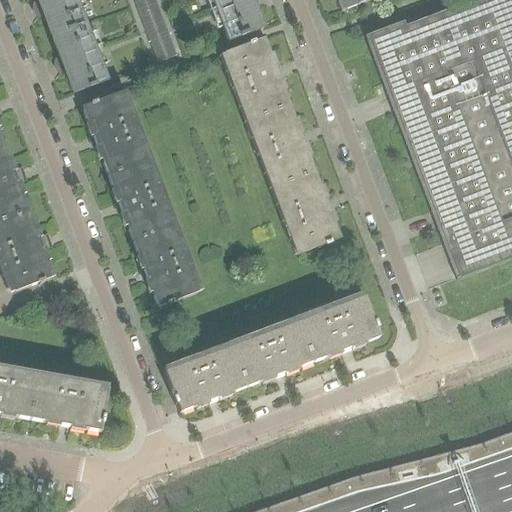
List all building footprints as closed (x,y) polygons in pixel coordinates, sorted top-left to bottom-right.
[(86,24),(77,0),(36,0),(51,38),(86,24)] [(177,57),(154,0),(133,0),(158,64),(177,57)] [(210,0),(227,43),(262,29),(252,5),(255,4),(256,1),(256,0),(210,0)] [(374,0),(336,0),(341,13),(374,0)] [(511,2),(511,0),(476,0),(404,28),(403,24),(404,24),(403,22),(364,37),(367,45),(370,44),(372,50),(383,79),(382,79),(397,119),(415,167),(423,187),(430,206),(441,235),(445,246),(451,262),(458,279),(455,280),(455,282),(511,260),(511,2)] [(86,24),(51,38),(73,95),(108,82),(86,24)] [(222,55),(248,122),(288,107),(262,40),(222,55)] [(105,176),(147,160),(122,93),(79,110),(105,176)] [(248,122),(274,189),(313,174),(288,107),(248,122)] [(0,223),(27,213),(2,147),(0,147),(0,223)] [(105,176),(130,243),(173,226),(147,160),(105,176)] [(313,174),(274,189),(299,256),(339,241),(313,174)] [(52,279),(27,213),(0,223),(0,266),(11,296),(52,279)] [(198,293),(173,226),(130,243),(155,309),(198,293)] [(363,299),(296,324),(312,365),(353,350),(379,340),(363,299)] [(230,349),(245,390),(312,365),(296,324),(230,349)] [(176,406),(179,415),(245,390),(230,349),(163,373),(173,398),(171,399),(174,406),(176,406)] [(0,373),(0,416),(29,422),(36,380),(0,373)] [(107,392),(36,380),(29,422),(99,434),(101,425),(107,392)]
